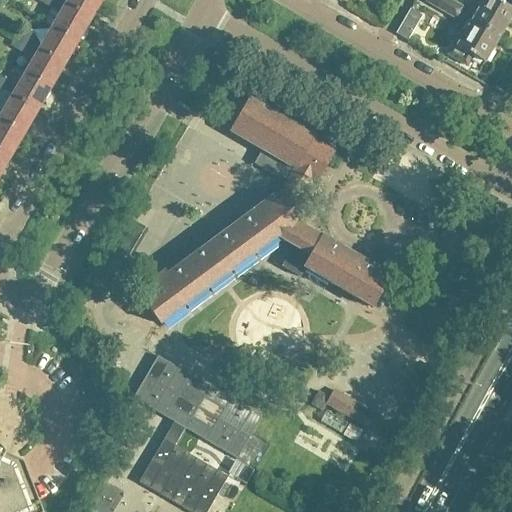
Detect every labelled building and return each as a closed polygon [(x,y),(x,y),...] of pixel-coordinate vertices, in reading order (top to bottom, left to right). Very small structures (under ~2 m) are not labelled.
[(91,18),(101,0),(67,0),(65,3),(91,18)] [(440,11),(446,0),(426,0),(425,2),(440,11)] [(455,20),(462,9),(447,0),(446,0),(440,11),(455,20)] [(499,38),(511,15),(511,10),(494,0),(484,0),(478,11),(475,8),(468,19),(499,38)] [(78,41),(91,18),(65,3),(52,26),(78,41)] [(484,64),(499,38),(468,19),(462,30),(465,33),(457,47),(453,45),(447,56),(466,67),(472,56),(484,64)] [(64,64),(78,41),(52,26),(39,49),(64,64)] [(28,43),(33,34),(21,27),(16,36),(28,43)] [(28,43),(16,36),(11,46),(23,52),(28,43)] [(51,87),(64,64),(39,49),(25,72),(51,87)] [(38,110),(51,87),(25,72),(12,95),(38,110)] [(0,119),(24,133),(38,110),(12,95),(0,115),(0,119)] [(335,244),(298,222),(302,220),(295,211),(297,210),(299,212),(302,206),(299,205),(310,186),(315,189),(318,183),(316,182),(333,152),(312,140),(314,136),(250,98),(245,106),(234,100),(224,117),(223,119),(234,125),(229,133),(261,151),(253,165),(278,180),(280,176),(287,181),(282,190),(166,275),(164,272),(143,287),(151,298),(144,303),(160,325),(278,238),(297,249),(285,268),(300,277),(304,269),(372,308),(390,276),(335,244)] [(0,150),(11,156),(24,133),(0,119),(0,150)] [(0,174),(11,156),(0,150),(0,174)] [(119,239),(111,252),(122,258),(130,245),(119,239)] [(261,417),(158,357),(134,399),(175,423),(141,482),(193,511),(206,511),(227,476),(175,446),(185,429),(237,459),(261,417)] [(374,415),(355,403),(334,391),(329,398),(325,405),(366,428),(374,415)] [(102,402),(98,394),(86,399),(90,407),(102,402)] [(37,511),(34,503),(20,468),(2,460),(2,458),(1,457),(0,455),(0,511),(37,511)]
